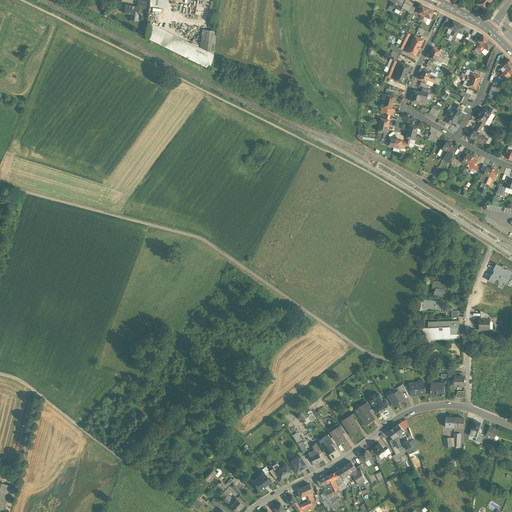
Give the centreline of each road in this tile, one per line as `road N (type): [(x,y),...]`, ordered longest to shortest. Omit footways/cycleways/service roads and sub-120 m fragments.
road 1 (track): [(21,0),(340,157),(490,247)]
road 2 (track): [(0,185),(198,237),(371,356),(420,369),(467,369)]
road 3 (residential): [(468,407),(408,412),(342,461),(250,511)]
road 4 (track): [(0,376),(23,383),(191,511)]
road 5 (residential): [(468,407),(466,317),(490,247)]
